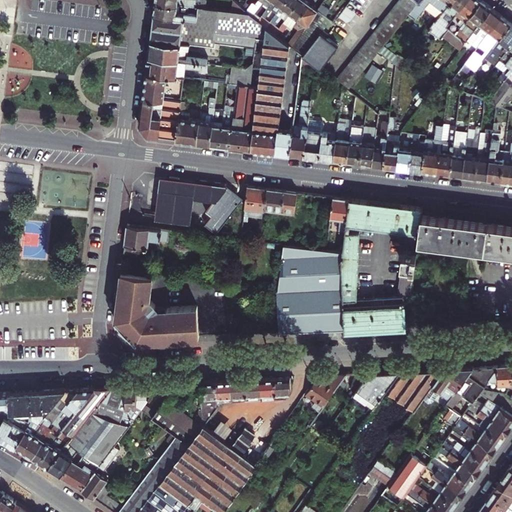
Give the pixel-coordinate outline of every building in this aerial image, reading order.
[(297,0),(284,0),(280,6),(289,12),(297,0)] [(308,3),(304,0),(297,0),(289,12),(297,18),(300,15),(308,3)] [(401,0),(399,0),(396,5),(408,14),(409,14),(413,9),(401,0)] [(412,0),(401,0),(413,9),(417,4),(412,0)] [(442,12),(451,0),(422,0),(419,5),(417,4),(413,9),(409,14),(415,19),(429,2),(442,12)] [(446,27),(455,15),(465,0),(451,0),(442,12),(441,14),(433,24),(445,33),(448,28),(446,27)] [(480,0),(465,0),(455,15),(461,19),(457,24),(461,27),(480,0)] [(491,8),(480,0),(461,27),(459,29),(469,36),(471,34),(478,24),(491,8)] [(155,2),(154,14),(189,19),(189,15),(192,16),(192,13),(185,12),(185,5),(155,2)] [(251,14),(256,6),(250,2),(245,9),(251,14)] [(308,3),(300,15),(297,18),(302,21),(292,35),(297,39),(318,9),(308,3)] [(396,5),(391,10),(404,20),(408,14),(396,5)] [(150,40),(190,45),(214,48),(215,45),(216,35),(256,39),(264,40),(266,26),(251,14),(202,8),(196,7),(195,13),(192,13),(192,16),(189,15),(189,19),(154,14),(150,40)] [(501,15),(491,8),(478,24),(482,27),(475,37),(478,40),(476,43),(479,45),(501,15)] [(326,16),(318,9),(297,39),(292,47),(302,54),(320,68),(338,45),(320,32),(330,18),(326,16)] [(387,15),(399,25),(404,20),(391,10),(387,15)] [(387,15),(382,21),(394,31),(399,25),(387,15)] [(501,15),(479,45),(477,47),(461,68),(467,72),(472,66),(476,70),(480,63),(511,23),(501,15)] [(382,21),(378,27),(390,36),(394,31),(382,21)] [(511,40),(511,23),(480,63),(483,65),(490,70),(495,64),(499,59),(502,55),(509,45),(511,40)] [(482,27),(478,24),(471,34),(475,37),(482,27)] [(252,148),(290,153),(294,123),(302,54),(292,47),(266,26),(264,40),(256,39),(255,49),(253,61),(250,85),(259,86),(252,148)] [(378,27),(374,32),(386,42),(390,36),(378,27)] [(465,42),(469,36),(459,29),(456,34),(465,42)] [(374,32),(369,37),(381,47),(383,45),(386,42),(374,32)] [(216,35),(215,45),(255,49),(256,39),(216,35)] [(369,37),(365,43),(377,52),(381,47),(369,37)] [(148,56),(208,63),(218,64),(218,59),(209,58),(209,56),(189,54),(190,45),(150,40),(148,56)] [(511,40),(509,45),(502,55),(499,59),(511,68),(511,40)] [(365,43),(361,48),(372,58),(377,52),(365,43)] [(361,48),(356,54),(368,63),(372,58),(361,48)] [(356,54),(352,59),(364,69),(368,63),(356,54)] [(152,62),(151,72),(184,76),(185,76),(186,67),(207,70),(208,63),(148,56),(148,61),(152,62)] [(352,59),(347,65),(359,74),(364,69),(352,59)] [(511,69),(511,68),(499,59),(495,64),(504,71),(508,74),(511,69)] [(259,86),(250,85),(253,61),(246,68),(233,66),(231,82),(238,83),(235,107),(231,145),(252,148),(259,86)] [(371,63),(364,76),(376,82),(383,70),(371,63)] [(347,65),(343,70),(355,79),(359,74),(347,65)] [(336,79),(349,87),(355,79),(343,70),(336,79)] [(508,74),(504,71),(483,99),(484,100),(488,101),(508,74)] [(151,72),(146,72),(143,96),(163,99),(164,95),(181,97),(184,76),(151,72)] [(441,75),(437,80),(448,85),(451,82),(441,75)] [(197,141),(200,119),(189,118),(190,114),(187,113),(191,77),(185,76),(184,76),(181,98),(176,139),(197,141)] [(189,118),(200,119),(201,112),(191,111),(195,78),(191,77),(187,113),(190,114),(189,118)] [(205,79),(204,86),(218,87),(219,81),(205,79)] [(458,106),(460,90),(449,85),(446,104),(458,106)] [(343,86),(342,93),(348,95),(347,99),(355,100),(356,96),(343,86)] [(181,98),(181,97),(164,95),(163,99),(159,136),(176,139),(181,98)] [(211,143),(214,117),(215,112),(217,96),(211,95),(209,113),(205,112),(204,120),(200,119),(197,141),(211,143)] [(163,99),(143,96),(140,125),(147,135),(159,136),(163,99)] [(304,155),(309,118),(311,100),(304,99),(302,101),(300,124),(294,123),(290,153),(304,155)] [(231,145),(235,107),(229,106),(229,111),(225,110),(225,113),(224,116),(221,144),(231,145)] [(373,163),(376,134),(377,127),(379,114),(374,110),(372,126),(370,126),(369,132),(368,141),(363,141),(360,162),(373,163)] [(384,165),(387,139),(388,127),(389,115),(390,111),(384,111),(383,122),(382,121),(381,128),(380,135),(376,134),(373,163),(384,165)] [(221,144),(224,116),(221,115),(220,118),(214,117),(211,143),(221,144)] [(396,116),(389,115),(388,127),(391,127),(391,129),(395,130),(396,116)] [(412,116),(402,131),(408,131),(411,132),(412,121),(414,118),(412,116)] [(334,158),(337,133),(322,131),(323,124),(321,122),(312,121),(312,119),(309,118),(304,155),(334,158)] [(351,129),(350,139),(347,160),(360,162),(363,141),(358,140),(359,125),(357,125),(358,119),(353,118),(351,129)] [(345,138),(346,128),(347,122),(339,121),(337,133),(334,158),(347,160),(350,139),(345,138)] [(438,172),(442,139),(443,129),(444,126),(436,124),(434,139),(426,138),(425,149),(422,170),(438,172)] [(450,173),(453,145),(456,125),(450,124),(449,130),(448,140),(442,139),(438,172),(450,173)] [(493,128),(492,142),(487,178),(501,179),(505,149),(497,148),(499,147),(501,129),(493,128)] [(409,168),(414,132),(411,132),(408,131),(407,143),(408,147),(400,146),(397,166),(409,168)] [(407,143),(408,131),(402,131),(400,141),(400,146),(408,147),(407,143)] [(462,175),(467,138),(468,131),(463,131),(462,137),(461,137),(460,146),(453,145),(450,173),(462,175)] [(422,170),(425,149),(416,148),(419,144),(420,133),(414,132),(409,168),(422,170)] [(425,149),(426,138),(427,134),(420,133),(419,144),(416,148),(425,149)] [(475,176),(477,155),(472,154),(474,139),(467,138),(462,175),(475,176)] [(511,180),(511,138),(511,148),(511,150),(505,149),(501,179),(511,180)] [(397,166),(400,146),(400,141),(387,139),(384,165),(397,166)] [(487,178),(492,142),(485,141),(483,156),(477,155),(475,176),(487,178)] [(226,185),(160,177),(154,219),(190,223),(194,198),(214,201),(226,185)] [(243,198),(226,185),(214,201),(206,212),(212,216),(206,224),(218,233),(243,198)] [(264,207),(266,188),(247,185),(244,209),(247,210),(247,207),(264,209),(264,207)] [(266,188),(264,207),(295,210),(298,192),(266,188)] [(346,222),(349,198),(332,196),(330,216),(340,218),(338,232),(345,232),(345,229),(346,222)] [(346,222),(350,222),(419,231),(421,214),(422,207),(349,198),(346,222)] [(418,241),(511,253),(511,225),(421,214),(419,231),(418,241)] [(168,240),(169,229),(127,223),(125,239),(124,251),(141,253),(142,244),(147,245),(148,238),(168,240)] [(358,231),(349,230),(345,229),(345,232),(343,252),(341,263),(345,329),(406,325),(403,283),(413,282),(416,251),(398,249),(395,261),(397,262),(392,297),(350,298),(358,231)] [(341,263),(343,252),(283,244),(278,290),(277,289),(279,332),(345,329),(341,263)] [(166,275),(122,269),(118,301),(116,316),(137,340),(199,336),(198,305),(168,306),(166,275)] [(441,323),(451,323),(450,313),(440,313),(441,323)] [(498,365),(488,378),(491,380),(497,380),(497,383),(509,383),(509,376),(511,376),(511,364),(498,365)] [(478,392),(481,389),(488,378),(498,365),(472,367),(459,385),(464,389),(462,393),(472,400),(474,398),(478,392)] [(443,368),(426,392),(435,398),(436,397),(446,404),(459,385),(472,367),(443,368)] [(400,370),(387,389),(410,405),(414,408),(426,392),(443,368),(400,370)] [(369,372),(361,383),(381,397),(387,389),(400,370),(369,372)] [(369,372),(355,373),(350,388),(356,391),(361,383),(369,372)] [(307,390),(304,394),(323,407),(346,373),(335,374),(329,383),(317,375),(307,390)] [(317,375),(309,375),(307,385),(305,388),(307,390),(317,375)] [(276,394),(278,394),(290,393),(290,391),(290,376),(275,377),(276,394)] [(260,378),(260,394),(269,394),(273,394),(273,397),(278,397),(278,394),(276,394),(275,377),(260,378)] [(260,394),(260,378),(245,379),(246,395),(248,395),(251,395),(251,401),(261,401),(260,394)] [(231,380),(231,396),(232,402),(244,402),(244,399),(248,399),(248,395),(246,395),(245,379),(231,380)] [(201,381),(203,425),(217,407),(216,380),(201,381)] [(216,380),(217,407),(220,403),(232,402),(231,396),(231,380),(216,380)] [(127,408),(126,385),(112,386),(92,411),(120,421),(127,408)] [(136,385),(126,385),(127,408),(120,421),(130,424),(134,419),(132,418),(137,408),(136,385)] [(451,408),(462,393),(464,389),(459,385),(446,404),(451,408)] [(92,411),(112,386),(87,387),(65,388),(56,400),(63,405),(61,407),(62,408),(71,415),(66,422),(58,417),(47,411),(43,416),(45,417),(48,419),(55,423),(60,426),(63,428),(66,430),(73,435),(92,411)] [(65,388),(43,390),(43,410),(43,416),(47,411),(56,400),(65,388)] [(511,415),(492,401),(498,392),(481,389),(478,392),(487,398),(483,404),(480,409),(508,430),(511,424),(511,415)] [(33,419),(33,411),(33,390),(21,391),(22,418),(32,420),(33,419)] [(43,390),(33,390),(33,411),(43,410),(43,390)] [(3,405),(9,405),(8,392),(0,391),(0,412),(1,413),(3,414),(3,405)] [(10,415),(12,416),(22,418),(21,391),(8,392),(9,405),(9,412),(10,415)] [(472,400),(471,403),(480,409),(483,404),(474,398),(472,400)] [(480,409),(471,403),(468,407),(476,414),(480,409)] [(71,415),(62,408),(59,412),(61,413),(58,417),(66,422),(71,415)] [(141,410),(137,408),(132,418),(134,419),(141,410)] [(159,408),(152,417),(177,435),(189,444),(196,434),(190,430),(159,408)] [(508,430),(480,409),(476,414),(483,418),(478,425),(484,429),(500,440),(508,430)] [(43,416),(43,410),(33,411),(33,419),(37,413),(43,416)] [(78,448),(92,458),(99,464),(114,445),(130,424),(120,421),(92,411),(73,435),(68,441),(71,442),(78,448)] [(3,414),(1,413),(0,414),(0,435),(12,416),(10,415),(6,414),(3,414)] [(33,419),(32,420),(29,425),(21,436),(15,446),(23,451),(34,433),(39,425),(43,421),(45,417),(43,416),(37,413),(33,419)] [(22,422),(29,425),(32,420),(22,418),(12,416),(0,435),(0,437),(15,446),(21,436),(16,433),(21,424),(20,422),(22,422)] [(467,427),(458,421),(455,424),(465,431),(467,427)] [(473,444),(469,450),(486,461),(493,451),(465,431),(455,424),(452,429),(463,437),(465,438),(465,441),(469,443),(472,443),(473,444)] [(44,428),(39,425),(34,433),(23,451),(31,457),(42,438),(38,436),(44,428)] [(192,497),(199,502),(203,497),(213,504),(222,511),(237,491),(269,445),(245,428),(232,445),(228,442),(226,444),(203,425),(196,434),(189,444),(136,511),(172,511),(184,507),(189,510),(191,511),(192,511),(194,510),(186,504),(189,500),(192,497)] [(467,427),(465,431),(493,451),(500,440),(484,429),(480,435),(477,433),(478,432),(474,428),(472,429),(468,426),(467,427)] [(39,462),(51,444),(47,441),(53,433),(49,430),(42,438),(31,457),(39,462)] [(136,511),(189,444),(177,435),(117,511),(136,511)] [(48,467),(61,450),(56,447),(62,438),(57,436),(51,444),(39,462),(48,467)] [(486,461),(469,450),(463,445),(459,450),(444,440),(441,445),(450,451),(478,472),(486,461)] [(60,474),(71,459),(78,448),(71,442),(69,445),(71,446),(67,451),(69,453),(68,454),(61,450),(48,467),(60,474)] [(104,484),(108,479),(102,474),(111,461),(120,449),(114,445),(99,464),(81,487),(100,501),(110,489),(104,484)] [(471,482),(478,472),(450,451),(447,456),(458,465),(454,471),(471,482)] [(427,464),(411,452),(392,479),(389,483),(388,485),(404,496),(407,492),(410,487),(418,477),(426,466),(427,464)] [(82,465),(71,459),(60,474),(81,487),(99,464),(92,458),(87,464),(84,463),(82,465)] [(377,461),(373,466),(378,470),(382,473),(386,467),(377,461)] [(471,482),(454,471),(450,477),(438,468),(435,473),(463,493),(471,482)] [(511,476),(506,472),(498,483),(511,493),(511,476)] [(443,486),(439,492),(455,504),(463,493),(435,473),(431,478),(443,486)] [(490,494),(507,506),(511,498),(511,493),(498,483),(490,494)] [(407,492),(422,502),(423,500),(418,496),(420,494),(410,487),(407,492)] [(0,511),(7,511),(16,500),(0,489),(0,511)] [(449,511),(455,504),(439,492),(435,497),(423,489),(420,494),(444,511),(449,511)] [(428,507),(424,511),(444,511),(420,494),(418,496),(423,500),(422,502),(428,507)] [(490,494),(482,505),(492,511),(501,511),(507,506),(490,494)] [(192,497),(189,500),(197,506),(199,502),(192,497)] [(197,506),(194,509),(199,511),(207,511),(213,504),(203,497),(199,502),(197,506)] [(32,511),(16,500),(7,511),(32,511)] [(318,511),(306,503),(300,511),(318,511)]
